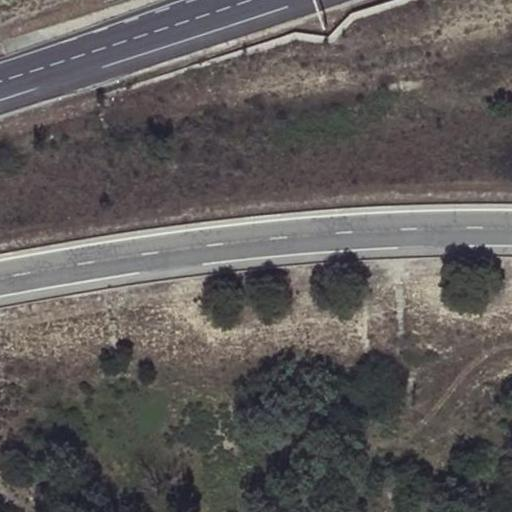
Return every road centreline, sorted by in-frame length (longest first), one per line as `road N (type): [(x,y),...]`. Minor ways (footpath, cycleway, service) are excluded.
road 1 (motorway): [(0,277),(190,247),(400,227),(511,228)]
road 2 (motorway): [(0,82),(252,0)]
